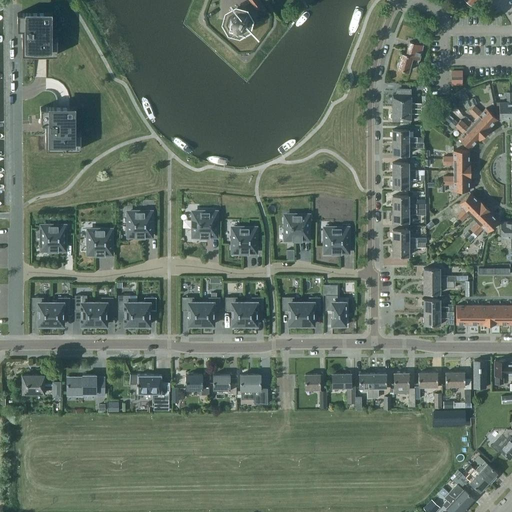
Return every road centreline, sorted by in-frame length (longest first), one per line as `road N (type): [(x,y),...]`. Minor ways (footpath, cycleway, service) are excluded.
road 1 (tertiary): [(373,342),(16,344)]
road 2 (residential): [(370,273),(16,270)]
road 3 (unclassified): [(370,273),(371,84),(401,0)]
road 4 (residential): [(16,270),(15,11)]
road 5 (tertiary): [(511,347),(373,342)]
